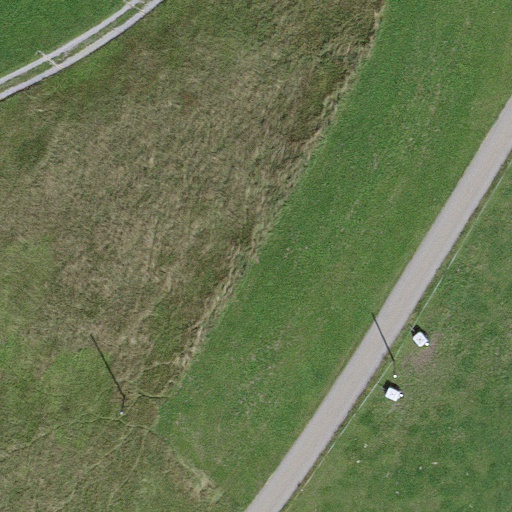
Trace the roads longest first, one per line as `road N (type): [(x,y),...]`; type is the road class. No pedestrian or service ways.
road 1 (track): [(264,511),(511,129)]
road 2 (track): [(0,87),(146,0)]
